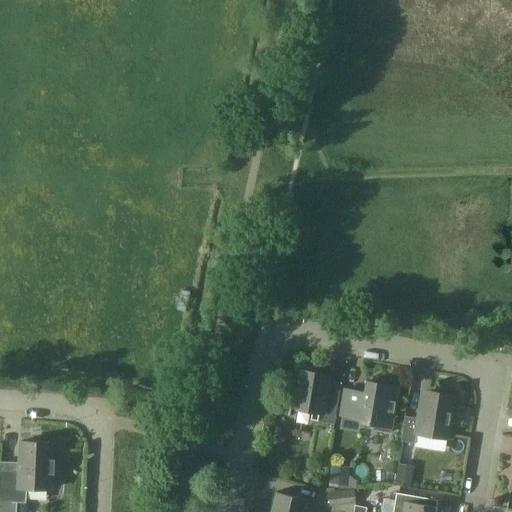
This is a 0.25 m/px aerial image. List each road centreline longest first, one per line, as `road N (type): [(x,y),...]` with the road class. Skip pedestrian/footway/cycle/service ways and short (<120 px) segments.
road 1 (residential): [(473,511),(488,374),(474,361),(292,332),(269,343),(260,362),(224,511)]
road 2 (track): [(291,177),(511,172)]
road 3 (residential): [(100,511),(102,435),(94,415),(0,400)]
